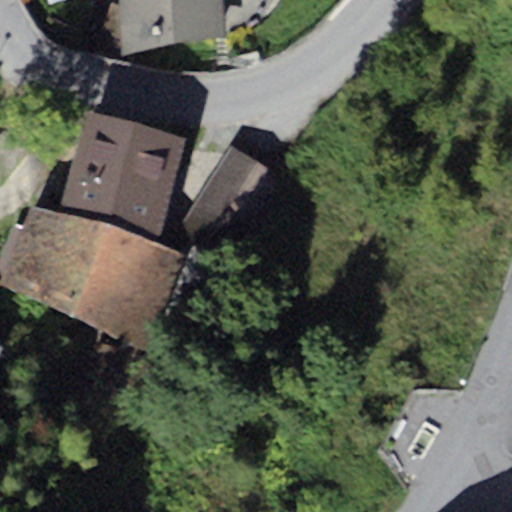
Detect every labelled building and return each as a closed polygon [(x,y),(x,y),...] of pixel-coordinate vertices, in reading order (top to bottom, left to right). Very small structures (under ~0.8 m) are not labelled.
[(19,0),(23,9),(51,0),(19,0)] [(217,0),(119,0),(122,63),(220,59),(217,0)] [(184,155),(86,129),(60,232),(107,248),(156,259),(184,155)] [(278,184),(229,156),(182,236),(232,265),(278,184)] [(60,232),(32,223),(0,297),(0,298),(71,337),(83,322),(158,337),(184,265),(156,259),(107,248),(60,232)]
